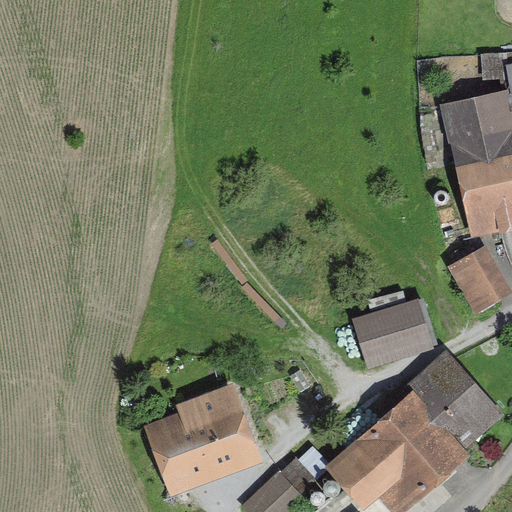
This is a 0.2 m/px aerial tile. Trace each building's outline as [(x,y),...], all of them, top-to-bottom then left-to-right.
[(511,224),(511,128),(507,130),(499,98),(444,112),(474,234),(511,224)] [(453,268),(475,307),(497,295),(476,256),(453,268)] [(355,320),(368,364),(432,345),(418,301),(355,320)] [(485,412),(448,368),(414,398),(451,442),(485,412)] [(155,437),(172,482),(247,453),(223,393),(184,409),(189,423),(155,437)] [(456,461),(444,447),(451,442),(414,398),(331,468),(362,504),(378,490),(397,511),(456,461)] [(283,511),(298,499),(295,495),(309,481),(292,463),(244,508),(247,511),(283,511)] [(340,489),(337,481),(333,480),(328,480),(323,487),(327,495),(335,496),(340,489)] [(325,500),(323,493),(320,491),(315,492),(311,495),(310,499),(313,504),(320,506),(325,500)]
